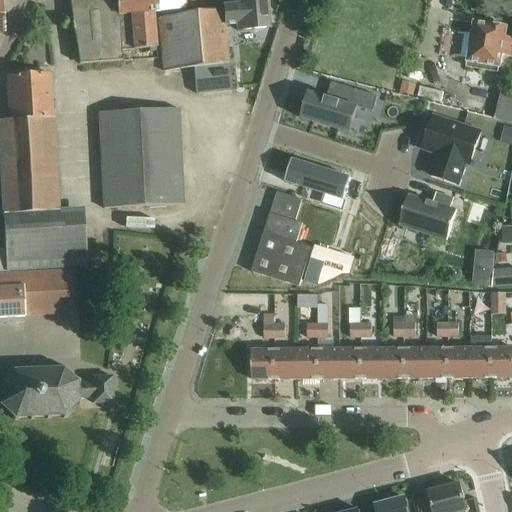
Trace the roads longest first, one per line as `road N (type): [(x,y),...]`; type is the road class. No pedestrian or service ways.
road 1 (residential): [(170,416),(258,129)]
road 2 (residential): [(170,416),(409,418),(428,427),(439,455)]
road 3 (residential): [(439,455),(230,511)]
road 4 (residential): [(406,172),(258,129)]
road 5 (residential): [(258,129),(296,0)]
